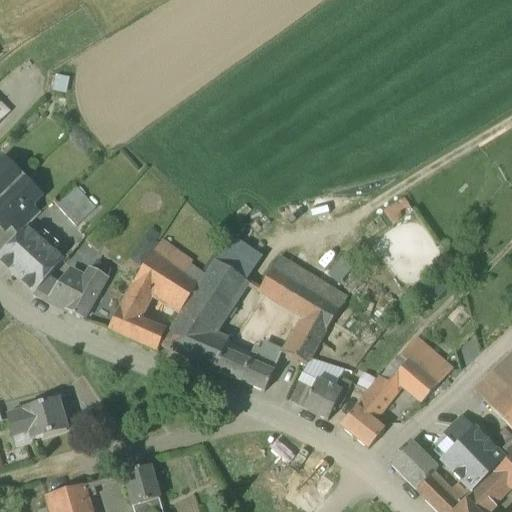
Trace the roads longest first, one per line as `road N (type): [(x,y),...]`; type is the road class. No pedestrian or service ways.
road 1 (residential): [(0,297),(37,326),(260,417)]
road 2 (track): [(511,134),(338,240)]
road 3 (unclassified): [(373,479),(511,356)]
road 4 (residential): [(130,458),(232,438),(260,417)]
road 5 (unclassified): [(260,417),(373,479)]
